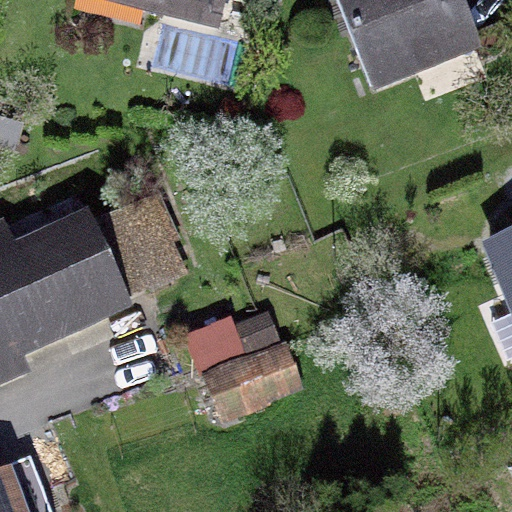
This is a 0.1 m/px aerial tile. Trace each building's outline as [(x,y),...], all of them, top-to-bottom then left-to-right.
[(146,0),(147,0),(144,10),(214,27),(220,0),(248,7),(249,0),(146,0)] [(406,66),(471,40),(454,0),(329,0),(365,89),(409,72),(406,66)] [(0,232),(0,359),(169,284),(136,211),(13,264),(0,232)] [(511,317),(511,244),(485,256),(511,317)] [(239,359),(227,328),(184,348),(195,377),(239,359)] [(216,422),(291,393),(278,356),(201,386),(216,422)] [(0,511),(10,511),(2,491),(0,491),(0,511)]
